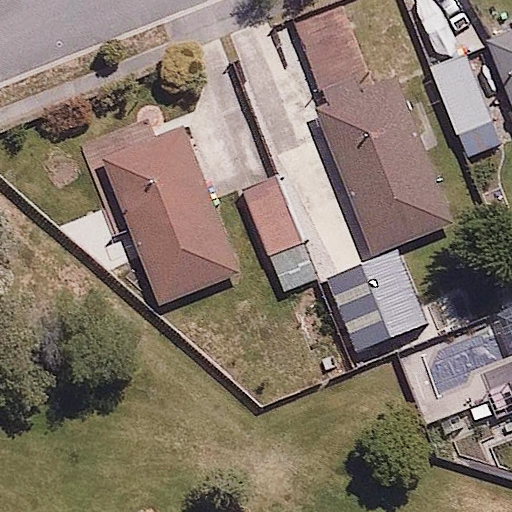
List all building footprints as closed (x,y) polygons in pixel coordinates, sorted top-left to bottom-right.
[(511,13),(481,26),(511,103),(511,13)] [(389,80),(315,113),(373,243),(447,210),(389,80)] [(183,117),(100,148),(155,294),(239,262),(183,117)] [(273,168),(240,182),(301,333),(334,319),(273,168)] [(394,245),(321,277),(352,348),(426,315),(394,245)]
